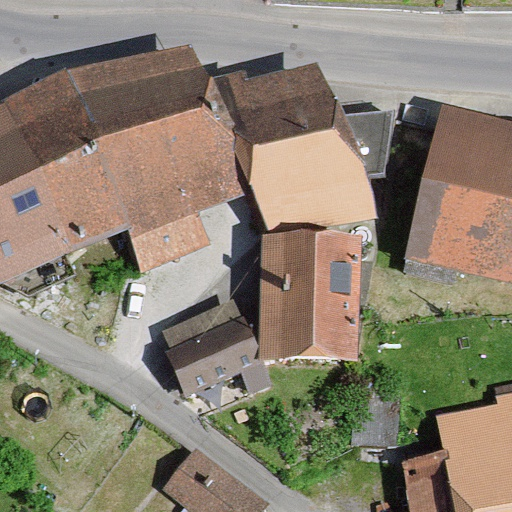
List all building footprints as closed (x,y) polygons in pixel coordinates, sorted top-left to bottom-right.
[(61,95),(0,122),(0,303),(122,253),(137,283),(205,256),(198,235),(235,219),(184,73),(61,95)] [(377,235),(311,85),(209,108),(259,255),(377,235)] [(511,145),(435,130),(423,209),(402,281),(511,307),(511,145)] [(356,260),(259,259),(257,383),(354,384),(356,260)] [(257,383),(238,336),(163,367),(182,413),(257,383)] [(401,511),(511,511),(511,412),(436,432),(440,474),(401,479),(401,511)] [(251,511),(186,468),(156,501),(168,511),(251,511)]
